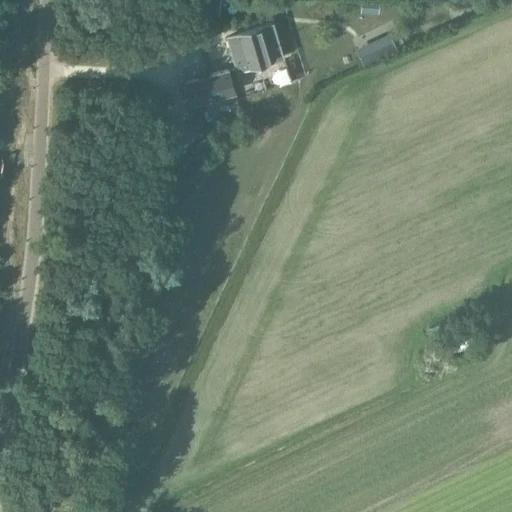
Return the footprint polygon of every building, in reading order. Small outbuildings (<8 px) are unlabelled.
[(240,37),(227,40),(235,67),(231,68),(233,73),(237,72),(249,86),(274,79),(270,63),(260,29),(239,35),(240,37)] [(368,50),(357,55),(363,68),(374,63),(368,50)] [(229,70),(226,71),(185,83),(192,105),(230,94),(235,93),(229,70)] [(322,72),(314,76),(321,89),(328,85),(322,72)] [(171,157),(160,171),(171,179),(181,164),(171,157)]
